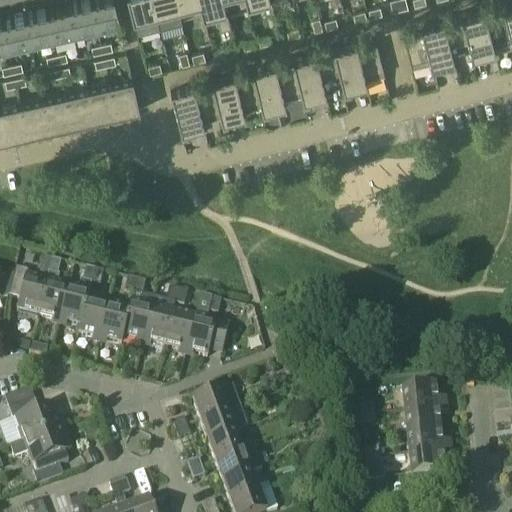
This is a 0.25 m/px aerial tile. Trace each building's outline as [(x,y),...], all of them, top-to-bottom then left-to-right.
[(91,0),(76,0),(68,2),(75,35),(76,35),(83,34),(98,30),(91,0)] [(91,0),(98,30),(120,25),(114,0),(91,0)] [(127,0),(135,30),(158,24),(152,0),(127,0)] [(152,0),(158,24),(180,18),(175,0),(152,0)] [(204,22),(205,22),(199,0),(175,0),(180,18),(202,13),(204,22)] [(219,30),(230,28),(222,0),(199,0),(205,22),(216,19),(219,30)] [(248,11),(249,11),(246,0),(222,0),(230,28),(231,27),(225,7),(246,1),(248,11)] [(246,0),(249,11),(271,5),(269,0),(246,0)] [(389,0),(392,11),(407,7),(405,0),(389,0)] [(75,35),(68,2),(46,7),(54,40),(75,35)] [(511,3),(501,6),(503,11),(486,16),(485,16),(492,46),(493,45),(510,41),(511,48),(511,3)] [(46,7),(24,12),(31,45),(54,40),(46,7)] [(382,14),(380,7),(368,9),(368,10),(370,17),(382,14)] [(355,21),(366,18),(364,10),(353,13),(355,21)] [(495,53),(493,45),(492,46),(485,16),(486,16),(484,11),(461,16),(462,22),(445,26),(444,26),(449,46),(450,45),(467,41),(472,59),(495,53)] [(31,45),(24,12),(2,17),(9,50),(31,45)] [(2,17),(0,17),(0,52),(9,50),(2,17)] [(314,32),(322,30),(319,18),(311,20),(314,32)] [(337,26),(335,18),(324,21),(326,29),(337,26)] [(455,64),(450,45),(449,46),(444,26),(445,26),(444,21),(420,27),(422,32),(404,36),(404,35),(402,36),(411,68),(412,68),(412,66),(429,62),(431,70),(455,64)] [(298,28),(287,30),(288,38),(300,35),(298,28)] [(83,34),(76,35),(78,45),(85,43),(83,34)] [(271,43),(269,35),(258,38),(260,45),(271,43)] [(253,39),(242,42),(244,50),(255,47),(253,39)] [(102,52),(112,50),(110,41),(101,44),(102,52)] [(384,75),(376,42),(374,43),(375,45),(357,49),(356,44),(332,50),(334,55),(340,74),(339,74),(344,92),(367,86),(365,78),(382,74),(383,75),(384,75)] [(102,52),(101,44),(91,46),(93,54),(102,52)] [(224,47),(212,50),(214,58),(225,55),(224,47)] [(57,62),(67,60),(65,52),(56,54),(57,62)] [(179,54),(182,66),(189,64),(186,52),(179,54)] [(203,52),(191,55),(193,63),(205,60),(203,52)] [(57,62),(56,54),(46,56),(48,64),(57,62)] [(292,60),(293,65),(294,65),(302,95),(301,95),(303,103),(327,97),(322,78),(339,74),(340,74),(334,55),(316,59),(315,54),(292,60)] [(115,64),(113,56),(104,58),(106,66),(115,64)] [(106,66),(104,58),(94,60),(96,68),(106,66)] [(21,62),(11,64),(13,72),(23,70),(21,62)] [(159,63),(148,66),(150,74),(161,71),(159,63)] [(1,66),(3,74),(13,72),(11,64),(1,66)] [(284,99),(301,95),(302,95),(294,65),(293,65),(276,70),(275,65),(251,71),(252,76),(253,75),(261,105),(260,105),(262,113),(286,107),(284,99)] [(70,74),(68,66),(59,68),(60,76),(70,74)] [(60,76),(59,68),(49,70),(51,78),(60,76)] [(243,110),(260,105),(261,105),(253,75),(252,76),(235,80),(234,75),(211,81),(212,86),(213,86),(220,115),(220,116),(222,123),(245,117),(243,110)] [(26,84),(24,76),(14,78),(16,86),(26,84)] [(140,112),(132,77),(109,82),(117,117),(140,112)] [(16,86),(14,78),(4,80),(6,88),(16,86)] [(117,117),(109,82),(88,87),(96,122),(117,117)] [(203,120),(220,116),(220,115),(213,86),(212,86),(195,90),(193,85),(170,92),(181,134),(205,128),(203,120)] [(96,122),(88,87),(65,92),(73,127),(96,122)] [(73,127),(65,92),(43,97),(51,132),(73,127)] [(51,132),(43,97),(21,102),(29,137),(51,132)] [(29,137),(21,102),(0,106),(0,114),(6,142),(29,137)] [(71,174),(68,189),(102,195),(105,180),(71,174)] [(17,313),(38,318),(52,261),(42,259),(37,281),(27,278),(28,273),(16,270),(14,276),(11,288),(9,298),(20,300),(17,313)] [(61,263),(52,261),(38,318),(59,323),(68,288),(58,286),(60,277),(58,276),(61,263)] [(94,272),(86,270),(82,282),(80,282),(78,291),(68,288),(59,323),(80,328),(78,336),(89,293),(91,284),(94,272)] [(103,274),(94,272),(91,284),(100,286),(103,274)] [(0,300),(9,298),(11,288),(14,276),(0,280),(0,300)] [(133,295),(136,282),(127,279),(124,293),(133,295)] [(136,282),(133,295),(129,311),(120,347),(122,347),(124,339),(143,344),(154,300),(142,297),(145,284),(136,282)] [(169,290),(166,303),(175,305),(178,292),(169,290)] [(184,307),(187,294),(178,292),(175,305),(184,307)] [(90,294),(89,293),(78,336),(99,342),(108,306),(88,301),(90,294)] [(186,354),(207,360),(209,352),(221,355),(228,328),(216,325),(216,324),(206,322),(208,313),(211,300),(200,297),(195,319),(186,354)] [(154,300),(143,344),(162,349),(164,349),(172,314),(175,305),(166,303),(154,300)] [(211,300),(208,313),(218,316),(221,302),(211,300)] [(108,306),(99,342),(120,347),(129,311),(108,306)] [(194,319),(172,314),(164,349),(186,354),(195,319),(194,319)] [(18,350),(28,352),(30,345),(20,342),(18,350)] [(404,411),(446,407),(446,399),(437,400),(435,386),(402,389),(404,411)] [(240,409),(232,388),(192,402),(200,423),(240,409)] [(21,444),(60,430),(51,407),(39,412),(34,401),(29,403),(14,408),(8,410),(13,423),(17,421),(21,432),(17,433),(21,444)] [(359,407),(360,416),(374,415),(373,405),(359,407)] [(446,407),(404,411),(406,433),(440,429),(438,415),(447,414),(446,407)] [(240,409),(200,423),(207,443),(247,429),(240,409)] [(374,415),(360,416),(361,425),(375,424),(374,415)] [(320,425),(329,422),(328,417),(319,420),(320,425)] [(172,424),(175,432),(187,428),(184,420),(172,424)] [(189,436),(187,428),(175,432),(178,440),(189,436)] [(247,429),(207,443),(215,464),(255,449),(248,428),(247,429)] [(440,429),(406,433),(409,455),(451,450),(450,442),(441,443),(440,429)] [(68,452),(60,430),(21,444),(10,448),(14,460),(29,454),(33,465),(68,452)] [(215,464),(222,484),(251,473),(263,469),(255,449),(215,464)] [(363,450),(364,459),(379,458),(378,449),(363,450)] [(451,450),(409,455),(411,477),(445,473),(443,458),(452,457),(451,450)] [(380,466),(379,458),(364,459),(367,482),(383,480),(381,466),(380,466)] [(201,469),(198,460),(187,465),(190,473),(201,469)] [(32,476),(37,487),(63,478),(59,466),(32,476)] [(205,477),(201,469),(190,473),(193,481),(205,477)] [(251,473),(222,484),(230,504),(258,494),(251,473)] [(118,485),(122,496),(130,493),(126,482),(118,485)] [(113,500),(122,496),(118,485),(109,488),(113,500)] [(269,490),(258,494),(230,504),(232,511),(273,511),(277,511),(269,490)] [(77,500),(81,511),(90,508),(86,497),(77,500)] [(72,511),(79,511),(81,511),(77,500),(69,503),(72,511)] [(208,511),(216,509),(213,501),(202,506),(204,511),(208,511)] [(127,510),(127,511),(151,511),(148,502),(127,510)]
